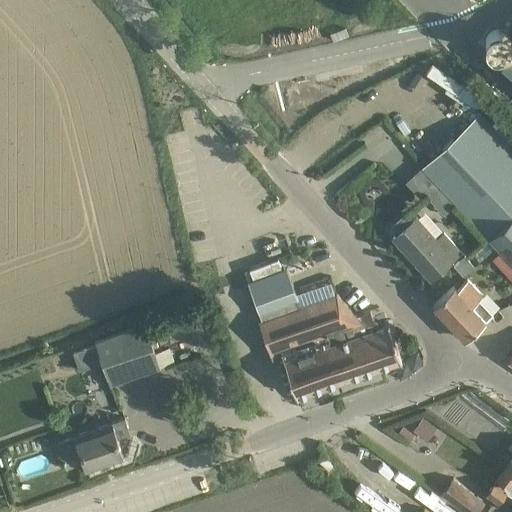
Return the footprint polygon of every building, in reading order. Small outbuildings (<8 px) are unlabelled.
[(367,102),(374,109),(383,101),(375,93),(367,102)] [(511,146),(480,112),(422,167),(462,210),(483,232),(490,240),(511,218),(511,146)] [(416,217),(413,220),(408,215),(403,215),(392,224),(392,230),(396,235),(392,238),(430,280),(461,253),(443,233),(436,240),(416,217)] [(511,218),(490,240),(497,247),(489,255),(496,262),(511,278),(511,218)] [(482,250),(474,257),(477,261),(485,253),(482,250)] [(465,256),(455,265),(463,275),(474,266),(465,256)] [(268,275),(248,283),(261,320),(301,307),(286,268),(268,275)] [(433,305),(465,339),(493,313),(479,299),(482,296),(467,279),(457,289),(454,286),(433,305)] [(261,320),(259,321),(270,354),(280,350),(296,396),(401,360),(388,323),(376,328),(370,310),(355,315),(337,294),(301,307),(261,320)] [(161,367),(150,337),(158,334),(153,321),(95,341),(96,344),(102,362),(110,384),(161,367)] [(96,344),(73,351),(79,370),(102,362),(96,344)] [(61,454),(66,468),(84,461),(87,468),(123,455),(117,438),(130,433),(125,418),(110,423),(76,435),(57,441),(61,454)] [(423,418),(414,431),(423,437),(432,424),(423,418)] [(415,434),(403,426),(399,432),(411,440),(415,434)] [(511,458),(486,494),(499,503),(507,492),(511,496),(511,458)] [(472,511),(482,500),(453,478),(441,493),(466,511),(472,511)]
